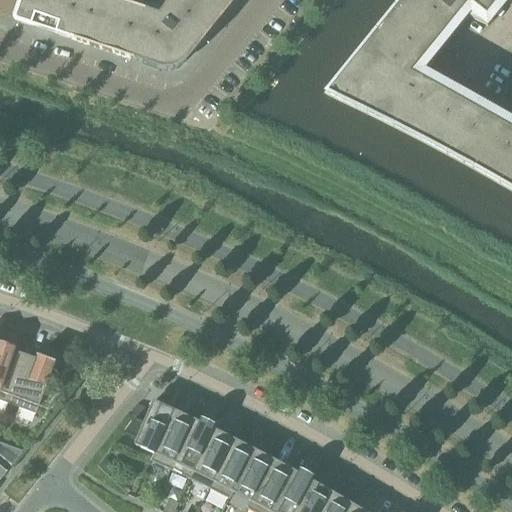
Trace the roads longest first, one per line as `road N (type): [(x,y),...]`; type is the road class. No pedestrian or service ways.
road 1 (secondary): [(0,253),(179,313),(312,379),(511,506)]
road 2 (secondary): [(511,413),(345,312),(99,202),(0,170)]
road 3 (residential): [(148,355),(382,470),(439,511)]
road 4 (residential): [(0,51),(175,105)]
road 5 (residential): [(148,355),(47,483)]
road 6 (residential): [(0,297),(148,355)]
road 7 (residential): [(262,0),(175,105)]
